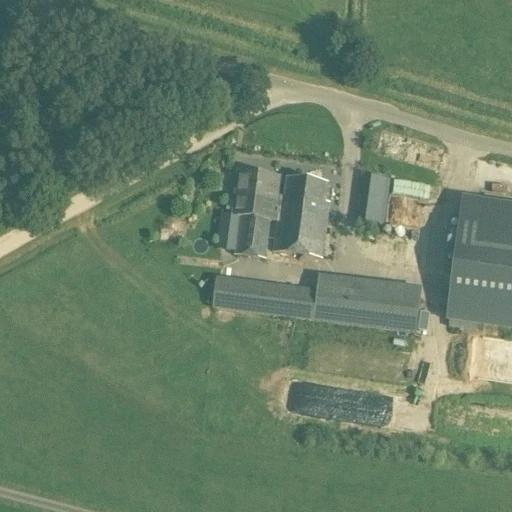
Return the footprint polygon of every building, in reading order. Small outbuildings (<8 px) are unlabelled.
[(271,222),(278,223),(280,223),(284,200),(278,199),(280,179),(237,173),(232,218),(240,220),(236,257),(266,261),(271,222)] [(416,197),(418,180),(399,177),(397,195),(416,197)] [(280,223),(278,223),(274,255),(323,261),(330,205),(326,204),(328,186),(287,181),(284,200),(280,223)] [(511,324),(511,212),(467,206),(450,328),(475,331),(476,319),(511,324)] [(416,337),(421,291),(319,278),(317,293),(216,280),(212,311),(416,337)]
